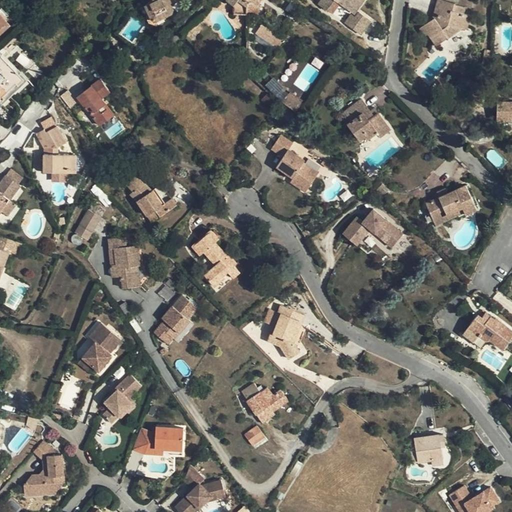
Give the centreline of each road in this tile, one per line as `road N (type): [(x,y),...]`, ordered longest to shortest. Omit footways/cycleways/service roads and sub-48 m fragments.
road 1 (residential): [(511,455),(449,381),(351,334),(327,312),(293,242),(249,210)]
road 2 (residential): [(403,0),(398,86),(511,202)]
